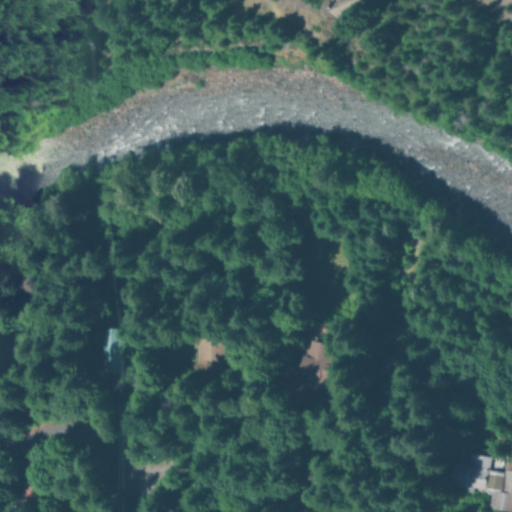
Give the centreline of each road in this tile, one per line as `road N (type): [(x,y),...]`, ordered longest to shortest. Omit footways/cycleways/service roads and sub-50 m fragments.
road 1 (residential): [(372,511),(136,465),(93,431),(67,427),(0,445)]
road 2 (residential): [(297,493),(322,423),(360,407),(368,370),(340,345),(287,356),(286,411),(264,485)]
